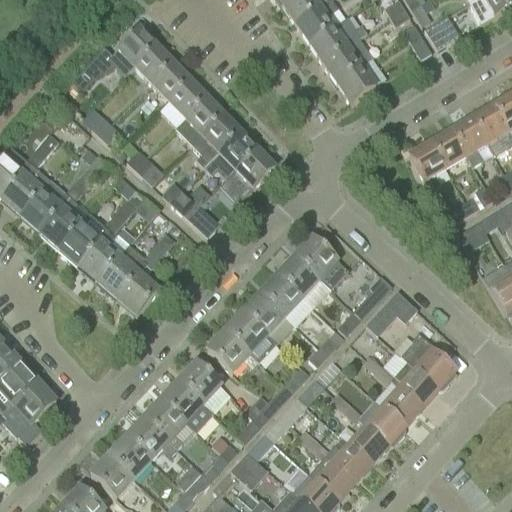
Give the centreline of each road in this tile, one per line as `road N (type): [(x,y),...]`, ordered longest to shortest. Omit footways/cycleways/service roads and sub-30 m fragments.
road 1 (residential): [(101,402),(306,183)]
road 2 (residential): [(508,375),(306,183)]
road 3 (residential): [(336,156),(206,8),(190,23)]
road 4 (residential): [(336,156),(511,51)]
road 5 (residential): [(387,511),(508,375)]
road 6 (residential): [(101,402),(0,293)]
road 7 (residential): [(1,511),(101,402)]
